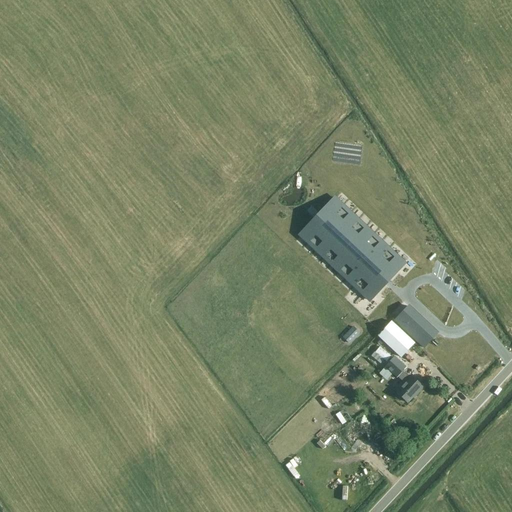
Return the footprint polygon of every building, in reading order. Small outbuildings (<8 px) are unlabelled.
[(335,199),(300,235),(370,301),(405,264),(335,199)] [(438,332),(409,305),(396,319),(425,346),(438,332)] [(219,330),(231,325),(229,320),(217,325),(219,330)] [(414,343),(392,322),(378,337),(401,358),(414,343)] [(394,358),(386,367),(397,377),(398,377),(405,384),(397,393),(408,403),(413,397),(416,394),(417,395),(424,388),(411,377),(410,378),(403,372),(406,368),(394,358)]
